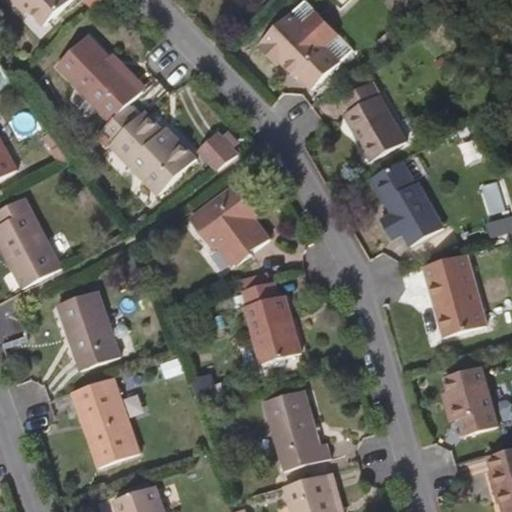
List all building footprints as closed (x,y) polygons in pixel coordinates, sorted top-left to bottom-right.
[(10,0),(17,6),(22,1),(33,12),(47,28),(75,1),(74,0),(10,0)] [(86,0),(94,10),(100,4),(96,0),(86,0)] [(28,17),(33,12),(22,1),(17,6),(28,17)] [(280,57),(284,62),(300,78),(303,77),(316,90),(342,65),(327,49),(339,37),(317,15),(305,27),(294,15),(264,43),(266,45),(262,49),(275,62),(280,57)] [(129,109),(143,95),(109,60),(89,39),(58,68),(113,124),(129,109)] [(143,95),(147,91),(113,57),(109,60),(143,95)] [(279,67),(284,62),(280,57),(275,62),(279,67)] [(3,66),(0,67),(0,86),(3,91),(15,82),(3,66)] [(374,162),(408,143),(374,83),(348,96),(357,111),(349,116),(374,162)] [(129,109),(113,124),(104,133),(115,144),(121,139),(166,186),(192,161),(145,114),(140,120),(129,109)] [(0,184),(20,174),(0,135),(0,184)] [(75,161),(65,146),(55,154),(64,166),(75,161)] [(404,163),(372,182),(381,198),(383,197),(395,216),(384,222),(394,240),(405,234),(414,248),(447,231),(421,185),(418,186),(404,163)] [(248,212),(255,206),(240,187),(195,220),(217,251),(221,249),(235,267),(272,240),(258,219),(255,221),(248,212)] [(0,228),(0,241),(26,290),(64,269),(27,199),(0,213),(0,224),(2,227),(0,228)] [(262,215),(255,206),(248,212),(255,221),(258,219),(262,215)] [(468,257),(427,269),(446,338),(487,328),(468,257)] [(276,284),(246,293),(250,310),(248,310),(264,367),(302,357),(295,330),(288,332),(280,302),(281,302),(276,284)] [(82,373),(122,360),(99,294),(59,307),(82,373)] [(287,300),(281,302),(280,302),(288,332),(295,330),(287,300)] [(440,382),(444,397),(451,395),(458,425),(461,424),(466,439),(501,429),(484,370),(440,382)] [(116,379),(75,394),(99,468),(140,455),(116,379)] [(285,473),(333,460),(329,445),(323,447),(308,394),(266,406),(285,473)] [(451,426),(458,425),(451,395),(444,397),(451,426)] [(511,511),(511,451),(491,458),(495,471),(492,474),(498,501),(503,500),(505,506),(506,511),(511,511)] [(335,475),(287,488),(293,511),(338,511),(333,494),(339,492),(335,475)] [(167,511),(162,492),(120,504),(122,511),(167,511)] [(345,511),(339,492),(333,494),(338,511),(345,511)]
